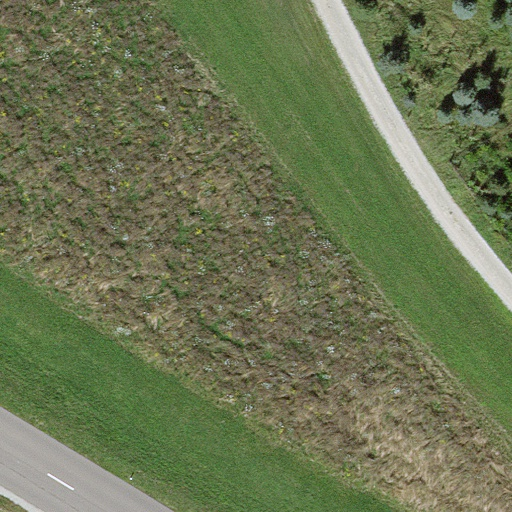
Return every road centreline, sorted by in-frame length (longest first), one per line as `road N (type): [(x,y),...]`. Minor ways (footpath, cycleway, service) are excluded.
road 1 (track): [(324,0),(398,153),(511,300)]
road 2 (tertiary): [(0,449),(110,511)]
